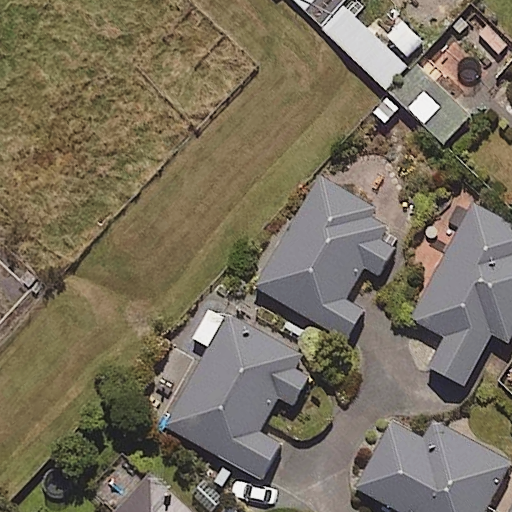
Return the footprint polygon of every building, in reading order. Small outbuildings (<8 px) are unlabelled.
[(291,0),(321,28),(341,6),(347,0),(291,0)] [(411,0),(375,38),(403,64),(463,0),(411,0)] [(403,64),(375,38),(341,6),(321,28),(388,90),(408,69),(403,64)] [(471,116),(418,67),(391,97),(445,145),(471,116)] [(368,207),(320,178),(256,288),(347,341),(365,311),(347,300),(365,269),(379,277),(402,238),(363,215),(368,207)] [(511,230),(474,207),(408,318),(447,341),(430,369),(463,389),(495,336),(507,344),(511,335),(511,230)] [(317,366),(210,304),(190,338),(211,350),(166,427),(261,482),(281,447),(258,434),(278,400),(292,408),(317,366)] [(511,464),(438,424),(427,443),(393,425),(357,490),(397,511),(486,511),(511,464)] [(191,511),(152,476),(118,511),(191,511)] [(241,511),(230,502),(221,511),(241,511)]
